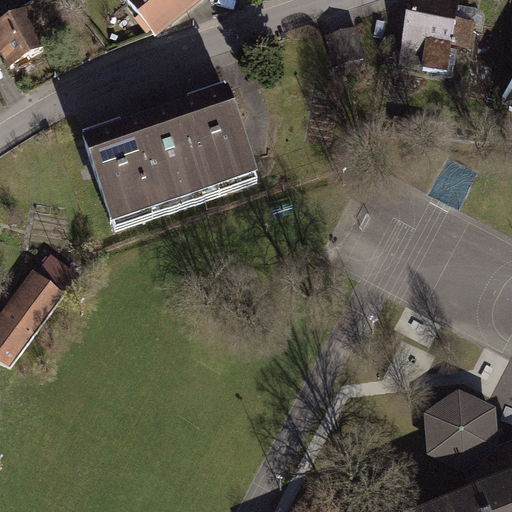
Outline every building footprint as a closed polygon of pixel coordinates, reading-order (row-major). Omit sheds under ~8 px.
[(124,0),(157,39),(205,0),(124,0)] [(470,10),(414,1),(406,54),(434,59),(431,75),(457,79),(461,53),(477,56),(481,28),(468,26),(470,10)] [(30,15),(0,30),(0,49),(11,70),(16,68),(19,72),(32,65),(30,61),(49,51),(30,15)] [(356,32),(328,40),(337,70),(365,63),(356,32)] [(229,98),(87,146),(113,224),(255,177),(229,98)] [(66,297),(37,275),(0,324),(0,361),(14,367),(66,297)] [(478,495),(436,511),(511,511),(511,444),(496,450),(493,413),(460,398),(429,418),(433,457),(468,472),(478,495)]
